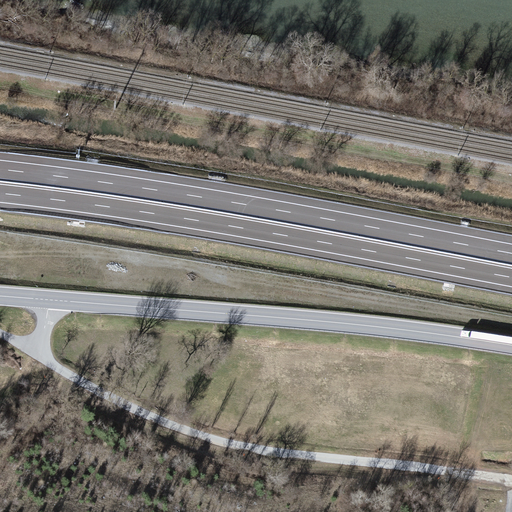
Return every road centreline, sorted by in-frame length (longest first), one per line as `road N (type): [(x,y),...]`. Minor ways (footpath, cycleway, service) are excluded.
road 1 (residential): [(47,299),(41,356),(131,409),(228,442),(511,483)]
road 2 (track): [(511,179),(0,88)]
road 3 (motorway): [(0,193),(511,277)]
road 4 (motorway): [(511,253),(0,169)]
road 5 (primary): [(47,299),(511,345)]
